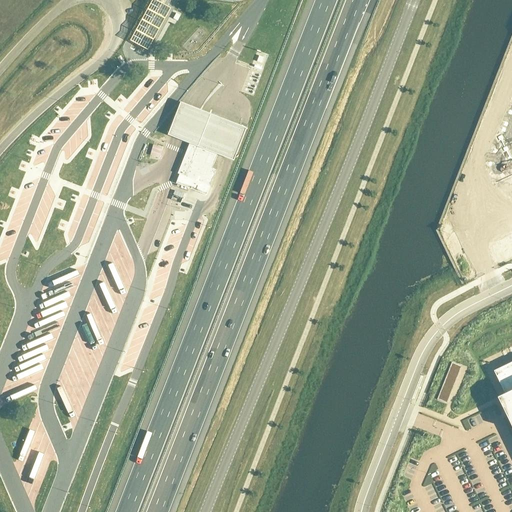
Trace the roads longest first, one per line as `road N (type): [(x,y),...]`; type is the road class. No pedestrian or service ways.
road 1 (unclassified): [(204,511),(413,0)]
road 2 (motorway): [(326,0),(127,511)]
road 3 (motorway): [(158,511),(357,0)]
road 4 (unclassified): [(0,150),(108,54),(118,21),(106,0)]
road 5 (unclassified): [(440,328),(421,353),(360,511)]
